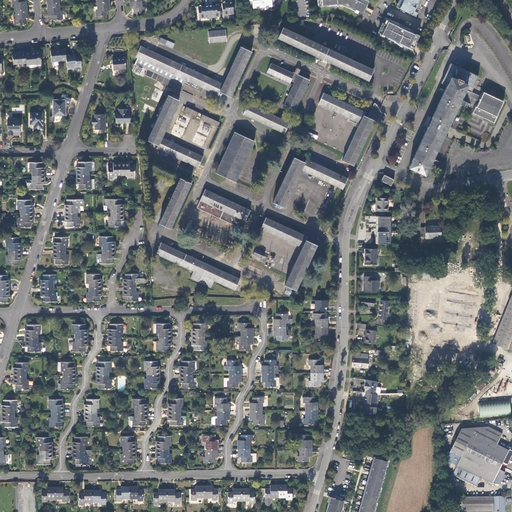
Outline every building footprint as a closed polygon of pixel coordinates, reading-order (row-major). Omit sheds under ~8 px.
[(14,3),(15,10),(28,9),(27,2),(24,2),(23,0),(12,0),(13,3),(14,3)] [(143,8),(142,0),(132,0),(130,0),(130,9),(134,9),(134,14),(145,13),(145,7),(143,8)] [(234,14),(233,0),(229,1),(229,3),(222,3),(223,15),(234,14)] [(249,0),(249,1),(252,1),(253,8),(272,6),(271,0),(249,0)] [(318,4),(318,6),(329,5),(329,6),(336,5),(336,4),(342,3),(343,2),(345,3),(345,5),(352,8),(352,7),(356,8),(355,10),(363,13),(367,5),(369,0),(368,0),(316,0),(317,4),(318,4)] [(402,0),(398,8),(404,10),(416,16),(418,13),(414,11),(416,8),(418,5),(417,5),(419,0),(402,0)] [(111,10),(110,2),(97,3),(97,7),(98,11),(96,11),(96,17),(108,16),(107,11),(111,10)] [(205,6),(199,7),(200,19),(220,16),(220,5),(213,5),(213,4),(205,4),(205,6)] [(61,14),(61,6),(48,7),(48,16),(52,16),(52,21),(64,20),(63,14),(61,14)] [(371,16),(373,10),(367,7),(364,13),(371,16)] [(28,9),(15,10),(16,19),(14,19),(15,24),(26,23),(26,18),(29,18),(28,9)] [(419,35),(385,19),(379,32),(389,37),(389,38),(409,48),(413,40),(416,42),(418,38),(419,35)] [(278,39),(368,81),(373,70),(283,28),(278,39)] [(208,32),(209,43),(227,41),(226,30),(208,32)] [(220,92),(231,97),(251,52),(241,47),(223,84),(141,46),(135,57),(138,58),(135,65),(147,71),(145,75),(181,91),(183,87),(183,86),(186,80),(218,96),(220,92)] [(66,61),(65,55),(65,49),(59,50),(50,50),(51,62),(66,61)] [(25,53),(26,64),(36,63),(36,65),(41,64),(40,53),(34,53),(34,54),(32,54),(32,52),(31,52),(25,53)] [(13,65),(26,64),(25,53),(20,53),(20,54),(12,55),(13,65)] [(71,55),(65,55),(66,61),(66,70),(72,70),(72,68),(76,68),(76,67),(81,66),(80,56),(71,56),(71,55)] [(113,60),(114,71),(119,70),(119,69),(126,69),(125,59),(113,60)] [(298,75),(294,73),(293,74),(271,64),(267,72),(290,83),(291,81),(294,82),(283,105),(295,110),(309,80),(298,75)] [(409,168),(425,175),(459,101),(463,103),(465,99),(470,97),(478,102),(476,107),(475,107),(472,114),(484,119),(482,122),(487,124),(488,121),(493,123),(496,117),(503,102),(482,93),(480,97),(470,92),(478,76),(450,64),(441,84),(447,86),(409,168)] [(342,161),(353,166),(374,120),(377,122),(382,114),(376,104),(374,104),(368,117),(363,115),(365,112),(323,93),(318,104),(359,123),(342,161)] [(156,149),(198,168),(203,157),(162,138),(179,100),(168,95),(147,141),(158,146),(156,149)] [(53,116),(66,116),(66,105),(69,106),(72,98),(65,96),(64,100),(53,100),(53,116)] [(243,115),(284,134),(289,123),(248,104),(243,115)] [(195,111),(186,107),(184,112),(192,116),(195,111)] [(116,113),(116,123),(130,123),(130,113),(127,113),(126,110),(119,110),(119,113),(116,113)] [(33,126),(33,130),(42,130),(42,113),(32,113),(32,114),(29,114),(29,126),(33,126)] [(219,122),(203,114),(200,119),(217,127),(219,122)] [(95,126),(95,130),(106,130),(106,126),(104,125),(104,123),(105,123),(106,115),(95,115),(95,118),(94,119),(92,121),(92,124),(95,126)] [(8,119),(8,135),(20,135),(20,119),(11,119),(8,119)] [(215,173),(235,182),(254,141),(235,132),(215,173)] [(272,203),(284,208),(301,170),(342,189),(351,169),(347,167),(343,176),(306,159),(304,162),(294,157),(272,203)] [(32,172),(32,176),(45,176),(45,167),(42,167),(42,163),(43,162),(29,162),(30,163),(28,163),(28,166),(27,166),(27,171),(30,171),(30,172),(32,172)] [(77,167),(77,175),(90,175),(90,172),(96,171),(96,162),(79,162),(80,162),(80,167),(77,167)] [(122,176),(122,162),(114,163),(114,166),(109,166),(109,165),(108,165),(108,178),(118,178),(118,176),(122,176)] [(130,162),(122,162),(122,176),(125,176),(126,178),(135,178),(135,165),(135,166),(130,166),(130,162)] [(90,175),(77,175),(77,183),(80,183),(80,188),(79,188),(79,189),(92,189),(92,179),(90,179),(90,175)] [(384,175),(381,181),(382,181),(390,185),(390,186),(394,180),(393,180),(384,175),(385,175),(384,175)] [(45,176),(32,176),(32,180),(27,180),(27,185),(30,185),(30,189),(43,189),(42,189),(42,184),(45,184),(45,176)] [(159,223),(170,228),(191,183),(180,178),(159,223)] [(197,208),(242,228),(250,210),(205,189),(200,200),(197,208)] [(375,212),(387,212),(387,198),(375,198),(375,212)] [(65,205),(65,213),(78,213),(78,209),(80,209),(80,199),(67,199),(67,200),(68,200),(68,205),(65,205)] [(111,209),(111,213),(124,213),(124,205),(121,205),(121,200),(122,200),(122,199),(105,200),(105,205),(108,205),(108,209),(111,209)] [(20,209),(20,213),(33,213),(33,205),(30,205),(30,200),(31,200),(18,200),(18,209),(20,209)] [(33,213),(20,213),(20,217),(18,217),(18,227),(31,227),(31,226),(30,226),(30,222),(33,222),(33,213)] [(78,213),(65,213),(65,221),(68,221),(68,226),(67,226),(80,226),(81,217),(78,217),(78,213)] [(124,213),(111,213),(111,217),(109,217),(109,226),(124,226),(124,213)] [(284,285),(295,290),(317,245),(305,240),(307,237),(266,217),(261,228),(302,248),(284,285)] [(425,227),(420,227),(421,237),(425,237),(425,238),(440,238),(440,226),(424,226),(425,227)] [(8,247),(8,251),(21,251),(21,243),(18,243),(18,238),(19,238),(19,237),(6,237),(6,247),(8,247)] [(53,242),(53,251),(66,250),(66,247),(69,247),(69,237),(55,237),(55,238),(57,238),(56,242),(53,242)] [(102,246),(102,250),(116,250),(115,242),(112,242),(112,237),(113,237),(100,237),(100,246),(102,246)] [(215,280),(235,290),(240,279),(161,242),(156,253),(194,270),(190,278),(211,288),(215,280)] [(265,253),(256,248),(253,254),(262,259),(265,253)] [(365,257),(376,257),(376,248),(365,248),(365,257)] [(66,250),(53,251),(53,259),(56,259),(56,263),(55,264),(69,264),(69,255),(66,255),(66,250)] [(116,250),(102,250),(102,254),(97,254),(97,264),(113,264),(113,263),(112,263),(112,258),(116,258),(116,250)] [(21,251),(8,251),(8,255),(6,255),(6,265),(19,264),(18,264),(18,259),(21,259),(21,251)] [(123,279),(123,287),(137,287),(137,283),(139,283),(144,283),(145,282),(145,280),(144,278),(139,278),(139,274),(125,274),(127,274),(127,279),(123,279)] [(0,288),(10,288),(9,281),(6,280),(6,276),(7,276),(7,275),(0,275),(0,288)] [(41,280),(41,288),(55,288),(55,285),(57,285),(57,275),(44,275),(45,275),(45,280),(41,280)] [(86,288),(89,288),(102,288),(102,280),(99,280),(99,275),(100,275),(86,275),(86,284),(86,288)] [(364,277),(364,291),(378,291),(378,281),(375,280),(375,277),(364,277)] [(137,287),(123,287),(123,295),(127,295),(127,300),(126,300),(126,301),(139,301),(139,291),(137,291),(137,287)] [(10,288),(0,288),(0,302),(7,302),(6,302),(6,297),(10,297),(10,288)] [(55,288),(41,288),(41,296),(45,296),(45,301),(44,301),(44,302),(57,302),(57,292),(55,292),(55,288)] [(102,288),(89,288),(89,292),(86,292),(86,302),(100,302),(100,301),(99,301),(99,296),(102,296),(102,288)] [(511,294),(492,345),(506,350),(511,336),(511,294)] [(378,324),(385,325),(386,319),(389,302),(381,301),(378,317),(378,324)] [(274,319),(274,327),(286,327),(286,323),(292,323),(292,319),(288,319),(287,313),(277,314),(277,319),(274,319)] [(316,318),(316,326),(329,326),(329,318),(325,318),(325,313),(314,313),(314,318),(316,318)] [(241,328),(241,336),(253,336),(253,328),(250,328),(250,322),(248,322),(248,320),(241,320),(241,322),(239,322),(239,328),(241,328)] [(159,333),(159,337),(172,337),(172,328),(169,328),(168,324),(170,324),(170,323),(156,323),(153,323),(153,333),(156,333),(159,333)] [(192,328),(192,336),(205,336),(205,332),(208,332),(207,323),(204,323),(196,323),(194,323),(195,323),(195,328),(192,328)] [(75,334),(75,338),(88,338),(88,330),(85,330),(85,325),(86,325),(86,324),(72,324),(73,334),(75,334)] [(108,329),(109,337),(121,337),(121,333),(124,333),(124,324),(110,324),(111,324),(111,329),(108,329)] [(25,330),(25,338),(39,338),(39,334),(41,334),(41,325),(28,325),(29,325),(29,330),(25,330)] [(329,326),(316,326),(316,335),(314,335),(314,340),(326,340),(326,335),(329,335),(329,326)] [(286,327),(274,327),(274,335),(277,335),(277,340),(288,340),(288,335),(286,335),(286,327)] [(365,342),(375,343),(376,331),(366,329),(365,342)] [(205,336),(192,336),(192,345),(195,345),(195,349),(194,349),(194,350),(208,350),(208,340),(205,340),(205,336)] [(253,336),(241,336),(241,344),(239,344),(239,349),(250,349),(250,344),(253,344),(253,336)] [(121,337),(109,337),(108,345),(112,345),(112,350),(110,350),(110,351),(124,351),(124,341),(122,341),(121,337)] [(172,337),(159,337),(159,341),(157,341),(156,350),(170,350),(169,350),(169,345),(172,345),(172,337)] [(39,338),(25,338),(25,346),(29,346),(29,351),(28,351),(28,352),(41,352),(41,342),(39,342),(39,338)] [(88,338),(75,338),(75,342),(73,342),(73,351),(86,351),(85,351),(85,346),(88,346),(88,338)] [(368,354),(352,353),(352,356),(352,366),(368,368),(368,354)] [(311,365),(311,373),(323,373),(323,364),(320,364),(320,359),(309,359),(309,365),(311,365)] [(180,366),(180,374),(193,374),(193,370),(196,370),(195,360),(182,360),(182,361),(183,361),(183,366),(180,366)] [(229,370),(229,374),(242,373),(242,365),(238,365),(238,360),(227,360),(227,366),(224,366),(224,370),(229,370)] [(262,365),(262,373),(274,373),(279,373),(279,365),(276,365),(276,360),(265,360),(265,365),(262,365)] [(96,367),(96,375),(110,375),(109,371),(112,371),(112,361),(98,361),(98,362),(99,362),(99,367),(96,367)] [(147,370),(147,374),(160,374),(160,366),(157,366),(157,361),(158,361),(144,361),(144,370),(147,370)] [(13,368),(13,376),(27,376),(27,372),(29,372),(29,362),(16,362),(16,363),(17,363),(17,368),(13,368)] [(63,372),(63,376),(76,375),(76,367),(73,367),(73,363),(74,362),(60,362),(61,372),(63,372)] [(242,373),(229,374),(229,378),(224,378),(224,387),(239,387),(238,382),(242,382),(242,373)] [(274,373),(262,373),(262,381),(265,381),(265,387),(276,387),(276,386),(279,386),(279,377),(274,377),(274,373)] [(323,373),(311,373),(311,381),(309,381),(309,386),(320,386),(320,381),(324,381),(323,373)] [(160,374),(147,374),(147,378),(145,378),(144,388),(158,388),(158,387),(157,387),(157,382),(160,382),(160,374)] [(193,374),(180,374),(180,382),(183,382),(183,387),(182,387),(196,387),(196,378),(193,378),(193,374)] [(76,375),(63,376),(63,380),(61,380),(61,389),(74,389),(73,389),(73,384),(76,383),(76,375)] [(110,375),(96,375),(96,383),(100,383),(100,388),(98,388),(112,388),(112,379),(109,379),(110,375)] [(27,376),(13,376),(13,384),(17,384),(17,389),(16,389),(29,389),(29,380),(27,380),(27,376)] [(377,387),(377,382),(365,380),(364,386),(366,386),(366,388),(365,388),(364,392),(368,393),(375,394),(376,387),(377,387)] [(364,412),(375,414),(377,394),(375,394),(368,393),(364,392),(363,392),(363,395),(366,396),(365,397),(365,398),(366,398),(365,406),(364,406),(365,406),(364,412)] [(250,403),(250,411),(263,411),(263,403),(264,403),(264,397),(253,397),(253,403),(250,403)] [(306,402),(306,410),(319,410),(318,402),(315,402),(315,397),(304,397),(304,402),(306,402)] [(168,403),(168,412),(181,411),(181,407),(184,407),(184,398),(170,398),(171,398),(171,403),(168,403)] [(217,403),(217,411),(230,411),(230,403),(227,403),(227,398),(215,398),(215,403),(217,403)] [(84,404),(84,413),(98,413),(98,409),(100,409),(100,399),(86,399),(86,400),(88,400),(88,404),(84,404)] [(135,408),(135,412),(148,412),(148,404),(145,404),(145,399),(146,399),(132,399),(132,408),(135,408)] [(2,406),(2,414),(15,414),(15,410),(17,409),(17,400),(4,400),(4,401),(5,401),(5,406),(2,406)] [(51,409),(51,413),(64,413),(64,405),(61,405),(61,400),(62,400),(49,400),(49,409),(51,409)] [(478,403),(480,417),(511,414),(510,400),(478,403)] [(319,410),(306,410),(306,418),(304,418),(304,424),(315,423),(315,418),(319,418),(319,410)] [(181,411),(168,412),(168,420),(171,420),(171,425),(170,424),(170,425),(184,425),(184,415),(181,415),(181,411)] [(230,411),(217,411),(217,417),(217,419),(216,420),(216,424),(216,425),(227,425),(227,419),(230,419),(230,411)] [(263,411),(250,411),(250,419),(253,419),(253,424),(264,424),(264,419),(263,419),(263,411)] [(148,412),(135,412),(135,416),(133,416),(133,426),(146,425),(145,425),(145,420),(148,420),(148,412)] [(64,413),(51,413),(51,417),(49,417),(49,427),(62,427),(62,426),(61,426),(61,421),(64,421),(64,413)] [(98,413),(84,413),(84,421),(88,421),(88,425),(86,425),(86,426),(100,426),(100,416),(98,416),(98,413)] [(15,414),(2,414),(2,422),(5,422),(5,426),(4,426),(4,427),(17,427),(17,417),(15,417),(15,414)] [(458,434),(451,450),(450,452),(448,456),(449,467),(453,476),(476,488),(481,478),(492,484),(499,485),(505,473),(500,470),(503,464),(507,466),(511,454),(511,453),(497,446),(503,434),(487,427),(461,429),(458,434)] [(205,441),(205,449),(218,449),(218,441),(215,441),(215,435),(203,435),(204,441),(205,441)] [(238,441),(238,448),(251,448),(251,440),(252,440),(252,435),(241,435),(241,441),(238,441)] [(299,440),(299,448),(312,448),(312,439),(308,439),(308,435),(297,435),(297,440),(299,440)] [(123,446),(123,450),(136,450),(136,442),(133,442),(132,437),(134,437),(134,436),(120,436),(120,446),(123,446)] [(156,441),(156,449),(169,449),(169,445),(172,445),(172,436),(158,436),(159,436),(159,441),(156,441)] [(39,447),(39,451),(53,451),(52,442),(49,442),(49,438),(50,438),(50,437),(37,437),(37,447),(39,447)] [(72,442),(73,450),(86,450),(86,446),(88,446),(88,437),(74,437),(76,438),(76,442),(72,442)] [(251,448),(238,448),(238,457),(241,456),(241,462),(252,462),(252,461),(252,457),(251,457),(251,453),(251,448)] [(312,448),(299,448),(299,456),(298,456),(298,461),(309,461),(309,456),(312,455),(312,448)] [(169,449),(156,449),(156,457),(159,457),(159,462),(158,462),(158,463),(172,463),(172,453),(169,453),(169,449)] [(218,449),(205,449),(206,457),(204,457),(204,462),(215,462),(215,457),(218,457),(218,449)] [(86,450),(73,450),(73,458),(76,458),(76,463),(75,463),(75,464),(88,464),(88,454),(86,454),(86,450)] [(136,450),(123,450),(123,454),(121,454),(121,463),(134,463),(133,463),(133,458),(136,458),(136,450)] [(53,451),(39,451),(40,455),(37,455),(37,464),(50,464),(49,463),(49,459),(53,459),(53,451)] [(373,511),(388,460),(387,462),(375,459),(374,460),(372,460),(369,473),(370,473),(370,476),(368,475),(365,488),(366,489),(366,490),(364,490),(361,503),(362,504),(361,506),(360,505),(358,511),(373,511)] [(204,499),(204,486),(196,487),(196,490),(191,490),(191,501),(196,501),(196,499),(204,499)] [(212,486),(204,486),(204,499),(212,499),(212,501),(218,501),(218,490),(213,490),(212,486)] [(279,498),(279,486),(271,486),(271,489),(266,489),(266,500),(266,504),(267,505),(270,505),(271,504),(271,498),(279,498)] [(287,486),(279,486),(279,498),(287,498),(287,500),(293,500),(293,489),(287,489),(287,486)] [(130,500),(130,487),(122,487),(122,491),(116,491),(116,502),(122,502),(122,500),(130,500)] [(138,487),(130,487),(130,500),(138,500),(138,501),(143,501),(143,490),(138,490),(138,487)] [(55,501),(55,488),(47,488),(47,491),(42,491),(41,503),(47,503),(47,501),(55,501)] [(63,488),(55,488),(55,501),(63,501),(63,502),(68,502),(69,491),(63,491),(63,488)] [(242,502),(242,489),(234,489),(234,493),(228,493),(228,504),(234,504),(234,502),(242,502)] [(250,489),(242,489),(242,502),(250,502),(250,504),(255,503),(255,492),(250,492),(250,489)] [(167,503),(167,490),(159,490),(159,493),(154,494),(154,505),(159,505),(159,503),(167,503)] [(175,490),(167,490),(167,503),(175,503),(175,504),(181,504),(181,493),(175,494),(175,490)] [(92,503),(92,491),(84,491),(84,494),(79,494),(79,505),(84,505),(84,504),(92,503)] [(100,491),(92,491),(92,503),(101,503),(101,505),(106,505),(106,494),(100,494),(100,491)] [(342,502),(335,500),(330,498),(330,496),(330,495),(325,511),(341,511),(344,504),(342,503),(342,502)] [(505,501),(505,497),(460,497),(463,511),(483,511),(493,511),(492,511),(504,511),(505,505),(505,501)]
